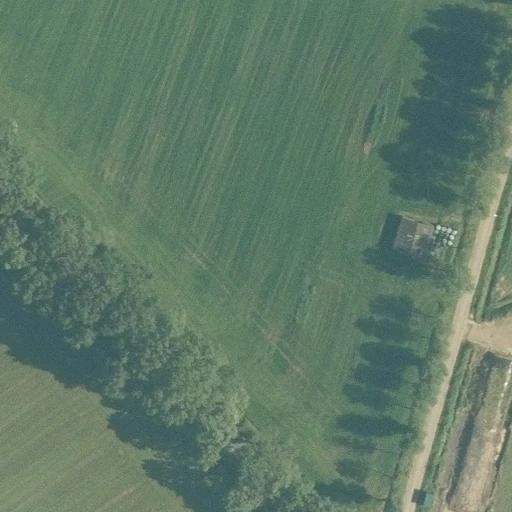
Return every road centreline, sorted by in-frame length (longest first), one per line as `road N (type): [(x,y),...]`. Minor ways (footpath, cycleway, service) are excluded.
road 1 (tertiary): [(301,511),(0,191)]
road 2 (unclassified): [(404,511),(511,125)]
